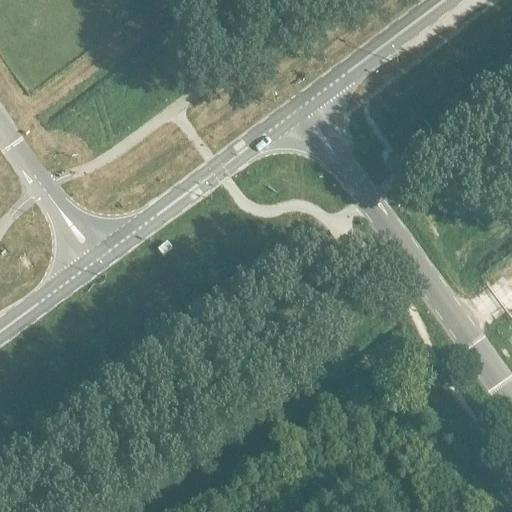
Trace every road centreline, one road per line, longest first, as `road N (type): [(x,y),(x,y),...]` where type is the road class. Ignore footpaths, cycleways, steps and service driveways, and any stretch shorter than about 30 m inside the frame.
road 1 (tertiary): [(511,405),(344,167)]
road 2 (secondary): [(112,249),(292,115)]
road 3 (secondary): [(311,101),(446,0)]
